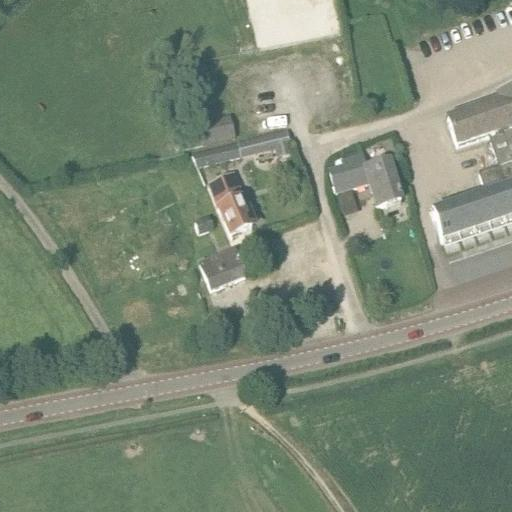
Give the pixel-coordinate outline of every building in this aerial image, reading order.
[(511,91),(494,97),(496,103),(445,120),(456,152),(488,141),(496,168),(476,175),(483,197),(430,215),(441,247),(511,222),(511,91)] [(234,142),(230,118),(178,130),(184,153),(234,142)] [(273,163),(290,160),(285,136),(237,146),(240,161),(271,154),(273,163)] [(195,171),(240,161),(237,146),(192,156),(195,171)] [(399,204),(387,163),(365,169),(362,156),(342,163),(341,160),(332,163),(335,173),(329,174),(335,197),(337,197),(350,193),(369,187),(376,211),(399,204)] [(249,217),(241,200),(243,199),(234,177),(221,182),(220,180),(206,186),(217,210),(230,240),(251,230),(248,225),(249,224),(248,223),(245,219),(249,217)] [(208,218),(194,224),(199,238),(212,233),(208,218)] [(244,281),(233,253),(198,267),(209,295),(244,281)]
